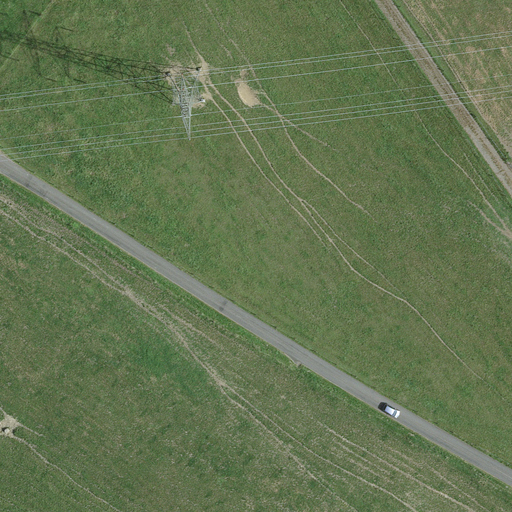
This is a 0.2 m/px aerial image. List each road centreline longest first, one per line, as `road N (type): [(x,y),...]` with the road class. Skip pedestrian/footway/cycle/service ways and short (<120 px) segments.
road 1 (residential): [(0,162),(384,406),(511,477)]
road 2 (track): [(386,0),(511,183)]
